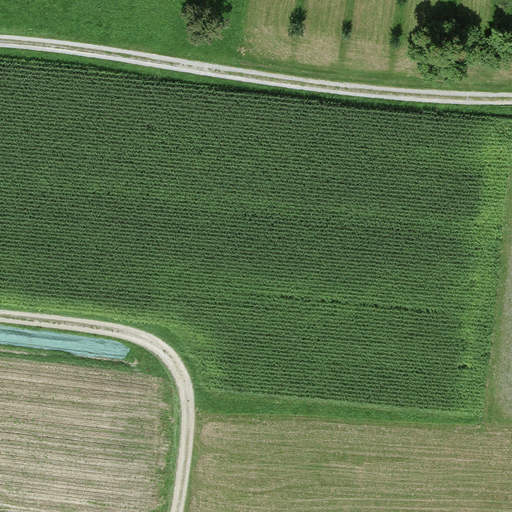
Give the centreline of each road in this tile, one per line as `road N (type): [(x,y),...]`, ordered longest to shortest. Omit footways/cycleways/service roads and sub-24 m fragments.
road 1 (track): [(0,41),(390,100),(511,102)]
road 2 (track): [(0,317),(127,333),(173,361),(188,398),(178,511)]
